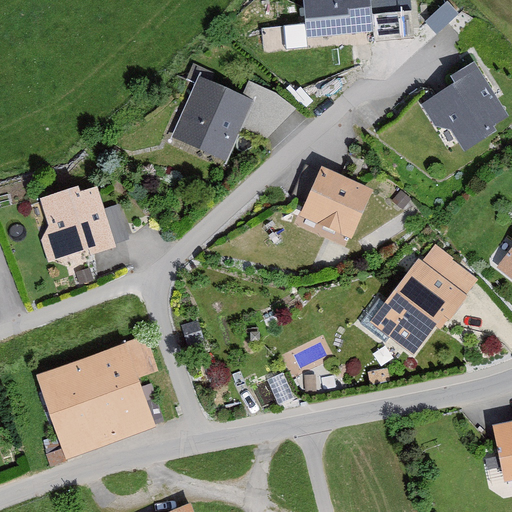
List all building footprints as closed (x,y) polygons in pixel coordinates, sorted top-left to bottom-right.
[(368,16),(366,0),(299,0),(303,36),(369,32),(368,16)] [(404,14),(368,16),(369,32),(370,44),(406,41),(404,14)] [(507,119),(470,63),(448,78),(452,84),(417,107),(432,129),(447,133),(459,151),(507,119)] [(223,162),(250,102),(194,77),(167,137),(223,162)] [(348,241),(370,190),(320,169),(299,220),(348,241)] [(78,193),(76,187),(37,199),(46,229),(38,241),(45,264),(86,252),(88,258),(114,250),(95,188),(78,193)] [(407,202),(396,193),(389,202),(400,211),(407,202)] [(511,248),(494,273),(511,286),(511,248)] [(477,284),(432,249),(420,264),(417,261),(367,325),(410,359),(433,329),(438,333),(477,284)] [(154,374),(141,340),(33,378),(62,461),(152,430),(135,381),(154,374)] [(386,384),(384,372),(365,375),(367,387),(386,384)] [(511,484),(511,425),(492,430),(504,486),(511,484)]
